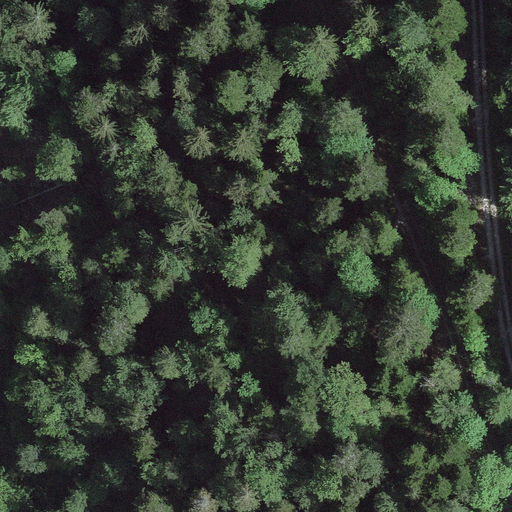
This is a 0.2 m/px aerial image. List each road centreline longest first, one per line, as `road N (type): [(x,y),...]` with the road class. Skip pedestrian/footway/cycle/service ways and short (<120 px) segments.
road 1 (track): [(331,0),(511,491)]
road 2 (track): [(477,0),(488,190),(511,359)]
